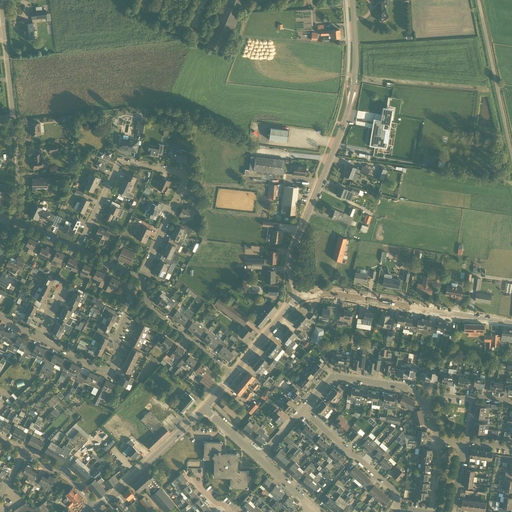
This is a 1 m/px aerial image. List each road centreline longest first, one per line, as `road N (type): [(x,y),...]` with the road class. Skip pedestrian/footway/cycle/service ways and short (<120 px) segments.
road 1 (tertiary): [(299,298),(291,256),(353,86),(352,0)]
road 2 (residential): [(139,278),(183,185),(179,173),(118,164),(77,248)]
road 3 (tertiary): [(511,324),(351,295),(299,298)]
road 4 (residential): [(11,220),(18,170),(3,32)]
road 5 (residential): [(421,511),(397,505),(395,491),(302,410)]
road 6 (residential): [(511,156),(478,0)]
road 7 (residential): [(38,336),(110,369),(128,312),(145,307)]
road 8 (tertiary): [(90,504),(103,502),(203,408)]
road 9 (residential): [(425,400),(408,387),(334,377),(302,410)]
